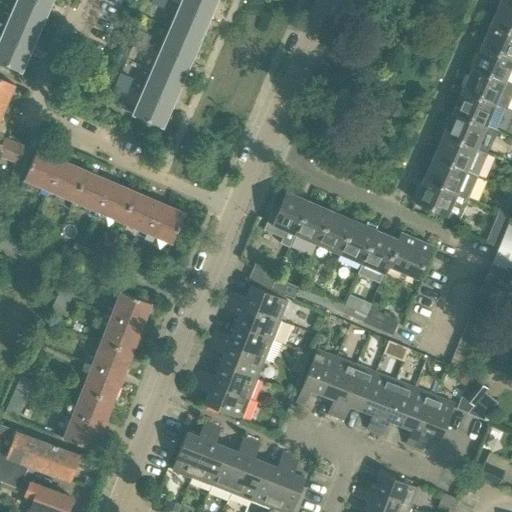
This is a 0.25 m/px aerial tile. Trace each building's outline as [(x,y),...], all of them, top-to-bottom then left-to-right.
[(16,0),(10,15),(38,28),(47,7),(33,0),(16,0)] [(164,0),(152,0),(151,4),(162,8),(166,1),(164,0)] [(215,0),(182,0),(180,7),(208,19),(215,0)] [(511,6),(498,0),(488,23),(511,32),(511,6)] [(208,19),(180,7),(170,28),(198,40),(208,19)] [(1,36),(28,49),(38,28),(10,15),(1,36)] [(479,45),(511,59),(511,32),(488,23),(479,45)] [(161,49),(189,62),(198,40),(170,28),(161,49)] [(139,32),(137,37),(136,39),(147,43),(150,36),(139,32)] [(0,37),(0,62),(19,71),(28,49),(1,36),(0,37)] [(133,46),(144,51),(147,43),(136,39),(133,46)] [(511,59),(479,45),(469,67),(504,82),(511,63),(511,59)] [(189,62),(161,49),(152,71),(180,83),(189,62)] [(351,51),(341,74),(351,78),(361,55),(351,51)] [(459,90),(494,105),(507,111),(511,98),(511,85),(504,82),(469,67),(459,90)] [(180,83),(152,71),(142,92),(170,104),(180,83)] [(132,79),(121,74),(118,81),(129,86),(132,79)] [(0,77),(0,104),(4,106),(14,83),(12,82),(0,77)] [(114,89),(126,94),(129,86),(118,81),(114,89)] [(494,105),(459,90),(450,112),(484,127),(494,105)] [(170,104),(142,92),(133,114),(161,126),(170,104)] [(440,134),(475,149),(484,127),(450,112),(440,134)] [(487,154),(475,149),(440,134),(430,156),(477,177),(487,154)] [(0,144),(0,156),(18,164),(24,147),(5,139),(3,146),(0,144)] [(174,241),(187,208),(37,148),(23,181),(174,241)] [(468,198),(477,177),(430,156),(421,178),(468,198)] [(411,201),(445,216),(445,218),(457,223),(468,198),(421,178),(411,201)] [(511,200),(511,192),(507,190),(498,212),(506,215),(511,200)] [(264,230),(283,238),(280,244),(290,248),(295,235),(310,201),(287,192),(279,210),(274,207),(264,230)] [(310,201),(295,235),(316,245),(331,211),(310,201)] [(331,211),(316,245),(338,254),(353,220),(331,211)] [(485,243),(493,246),(506,215),(498,212),(485,243)] [(338,254),(361,264),(376,230),(353,220),(338,254)] [(511,226),(507,224),(495,253),(490,264),(511,272),(511,226)] [(361,264),(357,274),(378,283),(383,273),(384,274),(402,232),(401,232),(398,239),(376,230),(361,264)] [(384,274),(388,267),(417,280),(432,245),(402,232),(384,274)] [(278,274),(255,264),(248,279),(272,289),(276,278),(278,274)] [(511,272),(490,264),(487,273),(486,274),(508,283),(511,273),(511,272)] [(482,285),(503,294),(508,283),(486,274),(482,285)] [(298,288),(276,278),(272,289),(293,299),(298,288)] [(477,297),(499,306),(503,294),(482,285),(477,297)] [(246,297),(231,292),(228,300),(280,320),(288,301),(250,286),(246,297)] [(293,299),(294,299),(297,294),(318,303),(321,295),(299,286),(298,288),(293,299)] [(100,450),(149,300),(115,288),(66,439),(100,450)] [(341,313),(344,305),(321,295),(318,303),(341,313)] [(472,308),(494,317),(499,306),(477,297),(472,308)] [(224,309),(239,315),(235,326),(272,340),(280,320),(228,300),(224,309)] [(362,322),(366,315),(344,305),(341,313),(362,322)] [(366,315),(362,322),(393,336),(399,321),(369,308),(366,315)] [(468,319),(489,328),(494,317),(472,308),(468,319)] [(489,328),(468,319),(463,330),(485,338),(489,328)] [(231,336),(216,331),(212,339),(265,359),(272,340),(235,326),(231,336)] [(485,338),(463,330),(458,342),(480,350),(485,338)] [(209,348),(224,354),(219,365),(257,379),(265,359),(212,339),(209,348)] [(404,357),(407,345),(389,340),(385,352),(404,357)] [(454,353),(475,362),(480,350),(458,342),(454,353)] [(335,356),(316,348),(295,400),(304,404),(310,389),(321,393),(335,356)] [(505,370),(506,352),(494,352),(494,370),(505,370)] [(454,353),(449,364),(471,373),(475,362),(454,353)] [(321,393),(332,398),(326,412),(335,415),(355,364),(335,356),(321,393)] [(374,371),(355,364),(335,415),(343,419),(348,404),(360,409),(374,371)] [(215,376),(200,370),(197,378),(250,398),(257,379),(219,365),(215,376)] [(360,409),(371,413),(366,427),(374,430),(394,379),(374,371),(360,409)] [(20,375),(8,408),(21,413),(33,379),(20,375)] [(488,389),(470,375),(456,408),(467,413),(488,422),(491,417),(488,414),(497,403),(485,393),(488,389)] [(194,387),(208,393),(204,405),(241,419),(250,398),(197,378),(194,387)] [(414,387),(394,379),(374,430),(382,434),(388,419),(399,424),(414,387)] [(399,424),(411,428),(405,442),(413,445),(433,394),(414,387),(399,424)] [(453,402),(433,394),(413,445),(421,449),(427,434),(438,438),(453,402)] [(197,436),(185,431),(170,469),(192,477),(212,425),(203,421),(197,436)] [(0,424),(0,481),(1,482),(9,459),(29,466),(32,456),(38,440),(15,431),(16,430),(0,424)] [(220,428),(212,425),(192,477),(212,485),(227,448),(214,443),(220,428)] [(236,451),(227,448),(212,485),(231,493),(251,440),(242,437),(236,451)] [(79,456),(38,440),(32,456),(29,466),(70,481),(79,456)] [(259,443),(251,440),(231,493),(250,500),(265,463),(253,458),(259,443)] [(275,466),(265,463),(250,500),(270,508),(290,455),(281,452),(275,466)] [(484,464),(479,476),(497,483),(506,461),(488,454),(484,464)] [(298,458),(290,455),(270,508),(280,511),(290,511),(304,478),(292,473),(298,458)] [(9,459),(1,482),(24,490),(22,496),(34,500),(29,511),(66,511),(72,498),(23,481),(29,466),(9,459)] [(375,483),(360,478),(357,487),(408,507),(417,486),(380,472),(375,483)] [(478,483),(468,478),(463,489),(473,494),(478,483)] [(354,494),(370,500),(365,511),(406,511),(408,507),(357,487),(354,494)] [(452,511),(458,499),(443,493),(436,508),(444,511),(452,511)]
